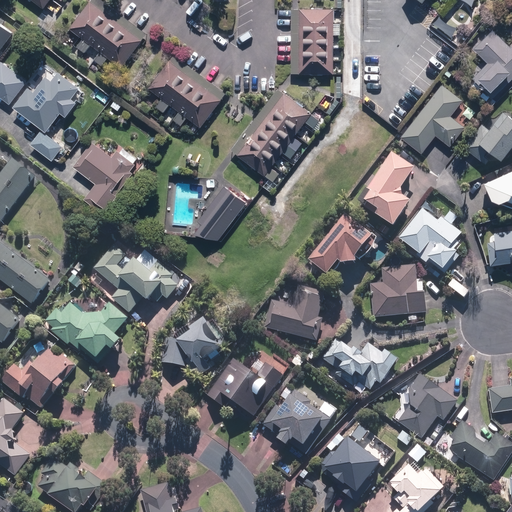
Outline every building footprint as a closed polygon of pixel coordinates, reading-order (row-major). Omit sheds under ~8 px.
[(136,28),(99,0),(85,0),(68,24),(113,58),(136,28)] [(331,68),(332,0),(287,0),(285,0),(284,68),(331,68)] [(0,52),(14,35),(0,23),(0,52)] [(494,98),(511,81),(511,49),(511,50),(494,30),(474,47),(487,63),(471,77),(477,83),(479,81),(494,98)] [(191,124),(218,88),(168,50),(141,86),(191,124)] [(29,88),(14,108),(45,132),(59,114),(65,118),(77,102),(71,97),(78,87),(59,73),(53,81),(46,76),(34,91),(29,88)] [(305,105),(267,79),(223,142),(261,168),(305,105)] [(464,101),(442,84),(400,137),(421,153),(434,136),(449,148),(465,128),(451,117),(464,101)] [(488,132),(480,126),(463,147),(487,166),(493,157),(500,162),(511,146),(511,119),(511,120),(507,116),(498,128),(494,125),(488,132)] [(41,132),(31,145),(52,161),(62,147),(41,132)] [(117,195),(132,175),(127,170),(133,162),(117,150),(111,158),(93,144),(76,166),(99,184),(89,196),(106,209),(117,195)] [(414,169),(392,154),(359,202),(393,226),(409,203),(397,195),(414,169)] [(0,343),(4,346),(25,318),(0,299),(0,271),(35,298),(48,280),(0,243),(0,227),(38,178),(13,159),(0,175),(0,343)] [(511,172),(485,185),(494,205),(508,198),(511,206),(511,172)] [(232,201),(225,195),(214,207),(222,213),(232,201)] [(439,222),(422,208),(399,237),(419,254),(428,243),(435,249),(427,260),(443,273),(458,255),(451,249),(464,233),(443,216),(439,222)] [(377,239),(345,215),(311,261),(328,275),(337,262),(343,266),(345,263),(354,269),(377,239)] [(487,239),(491,265),(511,261),(511,227),(493,230),(494,238),(487,239)] [(128,255),(115,245),(96,268),(120,288),(111,299),(130,314),(142,300),(145,303),(150,297),(158,304),(165,295),(168,298),(181,282),(145,253),(128,274),(119,267),(128,255)] [(370,286),(373,318),(427,313),(425,291),(416,292),(414,268),(397,269),(397,267),(380,268),(382,284),(370,286)] [(244,291),(257,275),(251,271),(239,286),(244,291)] [(452,278),(447,285),(463,297),(468,290),(452,278)] [(274,298),(265,326),(316,342),(325,311),(311,307),(316,291),(299,286),(294,304),(274,298)] [(123,340),(116,335),(128,318),(110,303),(101,313),(85,314),(69,303),(61,314),(56,309),(47,321),(54,326),(50,331),(70,346),(71,344),(97,363),(113,342),(118,346),(123,340)] [(208,324),(205,319),(190,328),(193,332),(178,342),(167,340),(163,363),(187,368),(196,380),(211,369),(202,358),(207,354),(212,360),(220,355),(218,352),(229,346),(214,321),(208,324)] [(334,336),(319,358),(333,367),(337,361),(343,365),(339,371),(353,380),(356,375),(365,381),(375,366),(387,374),(397,360),(384,352),(369,342),(361,354),(334,336)] [(0,381),(5,384),(25,399),(27,396),(43,407),(52,394),(56,398),(65,384),(63,383),(76,365),(62,355),(60,358),(38,343),(29,357),(21,351),(0,381)] [(235,359),(206,396),(216,403),(223,395),(252,417),(285,375),(268,362),(257,376),(235,359)] [(457,401),(420,376),(396,406),(405,412),(399,422),(424,439),(438,418),(443,422),(457,401)] [(511,377),(510,377),(511,387),(490,390),(493,413),(511,411),(511,377)] [(311,403),(295,391),(270,425),(283,434),(278,441),(288,448),(290,445),(305,456),(330,421),(309,406),(311,403)] [(0,464),(19,475),(32,453),(16,444),(21,436),(12,430),(24,414),(5,400),(0,406),(0,464)] [(462,461),(496,481),(508,458),(501,454),(509,441),(495,432),(489,442),(473,433),(475,430),(459,421),(449,438),(454,441),(451,446),(466,455),(462,461)] [(414,438),(403,431),(397,439),(408,446),(414,438)] [(345,439),(339,434),(326,447),(331,452),(345,439)] [(381,465),(348,439),(323,471),(344,487),(341,491),(356,502),(370,485),(367,483),(381,465)] [(48,493),(44,500),(62,511),(83,511),(86,508),(91,511),(92,511),(103,495),(100,493),(106,484),(72,463),(68,469),(51,458),(41,474),(44,476),(38,487),(48,493)] [(392,511),(429,511),(438,505),(433,500),(444,491),(424,469),(416,476),(408,467),(397,477),(398,478),(391,485),(399,495),(395,499),(403,508),(398,511),(396,511),(394,510),(392,511)] [(323,489),(308,477),(303,483),(317,495),(323,489)] [(170,483),(141,489),(146,511),(192,511),(188,511),(175,511),(174,506),(180,505),(176,486),(171,487),(170,483)]
